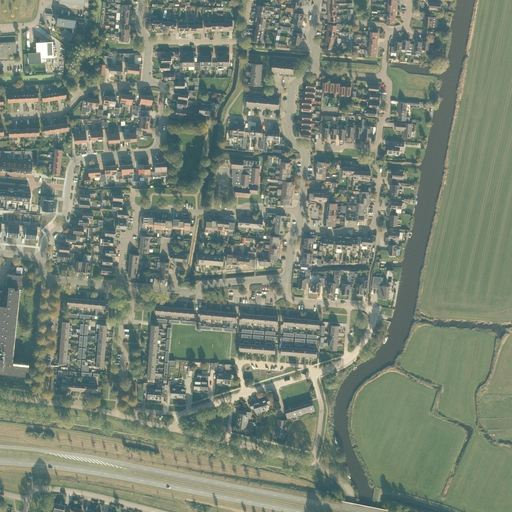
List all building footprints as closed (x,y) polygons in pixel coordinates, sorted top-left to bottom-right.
[(302,0),(295,0),(295,2),(293,2),(292,7),(299,8),(302,8),(302,6),(303,6),(304,0),(302,0)] [(435,2),(435,0),(426,0),(426,2),(430,3),(429,9),(440,10),(440,8),(441,8),(441,5),(440,5),(440,3),(435,2)] [(258,5),(257,11),(271,14),(273,14),(274,12),(271,12),(271,11),(268,11),(265,10),(266,7),(258,5)] [(295,13),(294,19),(303,20),(304,14),(301,14),(301,11),(294,10),(294,13),(295,13)] [(429,27),(431,27),(432,17),(431,17),(431,14),(422,13),(421,17),(425,18),(424,27),(425,29),(428,29),(429,27)] [(152,28),(158,29),(159,21),(155,20),(156,17),(150,16),(149,22),(152,22),(152,28)] [(257,22),(257,23),(269,25),(269,23),(266,22),(266,19),(256,17),(255,21),(257,22)] [(56,26),(66,27),(73,28),(75,29),(76,21),(57,18),(56,26)] [(303,20),(294,19),(293,24),(292,24),(291,27),(298,28),(299,25),(302,26),(303,20)] [(223,31),(229,31),(229,29),(232,29),(232,28),(232,20),(227,20),(227,23),(223,23),(223,31)] [(336,26),(328,24),(327,30),(335,32),(340,32),(341,24),(336,24),(336,26)] [(69,40),(70,38),(71,38),(71,36),(73,34),(72,34),(73,28),(66,27),(65,29),(61,35),(63,36),(63,37),(65,38),(69,40)] [(293,35),(293,38),(302,40),(303,34),(300,34),(300,31),(292,29),(291,35),(293,35)] [(293,38),(292,40),(292,41),(290,41),(289,47),(289,48),(297,49),(298,45),(301,45),(302,40),(293,38)] [(409,44),(409,41),(403,40),(403,43),(402,46),(401,46),(401,49),(406,49),(406,52),(406,54),(407,55),(411,55),(412,44),(409,44)] [(423,42),(422,42),(421,50),(426,50),(426,54),(431,55),(432,46),(429,46),(429,42),(423,41),(423,42)] [(16,42),(0,42),(0,60),(7,60),(7,53),(16,53),(16,42)] [(34,54),(28,54),(29,63),(40,62),(40,58),(53,58),(52,42),(36,42),(36,47),(34,48),(34,54)] [(333,47),(333,43),(325,42),(324,48),(330,49),(329,52),(335,53),(336,47),(333,47)] [(401,49),(401,46),(402,46),(403,43),(395,42),(394,47),(392,47),(391,52),(391,53),(396,53),(396,51),(401,51),(401,49)] [(421,51),(421,50),(422,42),(415,42),(415,44),(412,44),(411,55),(415,56),(416,54),(417,53),(417,51),(421,51)] [(111,64),(111,63),(111,57),(112,54),(109,54),(109,56),(108,56),(108,65),(110,65),(110,69),(109,73),(115,74),(116,65),(111,64)] [(97,74),(104,75),(104,69),(105,65),(108,65),(108,56),(107,56),(107,55),(103,55),(102,65),(98,64),(97,69),(95,69),(94,69),(94,72),(95,73),(97,73),(97,74)] [(172,59),(174,59),(174,55),(167,55),(167,58),(162,58),(162,64),(170,64),(172,64),(172,59)] [(206,57),(206,66),(212,66),(212,70),(215,70),(215,63),(212,63),(212,56),(206,57)] [(215,63),(215,70),(224,70),(224,56),(218,56),(218,63),(215,63)] [(188,57),(183,57),(183,63),(180,63),(180,70),(183,70),(183,67),(188,67),(188,57)] [(194,57),(188,57),(188,67),(194,67),(194,70),(197,70),(197,63),(194,63),(194,57)] [(200,57),(200,63),(197,63),(197,70),(200,70),(200,66),(206,66),(206,57),(200,57)] [(258,64),(259,62),(250,61),(250,66),(252,66),(252,69),(262,70),(262,64),(258,64)] [(294,71),(296,71),(296,63),(292,62),(292,64),(289,64),(288,74),(293,75),(294,71)] [(172,73),(172,69),(170,69),(170,64),(162,64),(160,64),(160,70),(166,70),(166,73),(172,73)] [(165,73),(165,79),(170,79),(170,82),(175,82),(178,82),(178,78),(175,78),(175,73),(172,73),(166,73),(165,73)] [(184,82),(178,82),(175,82),(175,88),(179,88),(180,88),(180,89),(180,91),(186,91),(188,91),(188,82),(185,82),(184,82)] [(369,85),(369,90),(376,91),(378,91),(379,86),(375,86),(375,83),(367,82),(367,85),(369,85)] [(380,95),(376,94),(376,91),(369,90),(368,94),(370,94),(370,99),(375,99),(380,100),(380,95)] [(186,91),(180,91),(180,94),(179,94),(178,99),(186,101),(188,101),(189,95),(185,95),(186,91)] [(249,108),(252,108),(253,98),(249,97),(249,95),(245,95),(244,106),(246,106),(249,106),(249,108)] [(92,108),(93,99),(87,98),(87,101),(86,108),(82,108),(81,114),(82,114),(85,115),(86,112),(91,113),(92,108)] [(187,110),(189,110),(189,106),(187,105),(188,101),(186,101),(178,99),(177,105),(182,106),(182,109),(187,109),(187,110)] [(369,107),(373,108),(379,108),(379,103),(375,102),(375,99),(370,99),(368,99),(368,102),(367,107),(369,107)] [(199,114),(205,115),(206,105),(206,102),(201,101),(198,100),(197,108),(200,108),(199,114)] [(205,115),(210,116),(211,111),(215,112),(216,110),(219,103),(215,103),(212,102),(206,102),(206,105),(205,115)] [(398,116),(406,117),(407,104),(407,103),(399,103),(399,106),(398,116)] [(367,107),(365,107),(365,110),(364,115),(366,115),(376,116),(377,111),(372,111),(373,108),(369,107),(367,107)] [(181,118),(188,119),(188,115),(186,115),(187,110),(187,109),(182,109),(177,108),(176,114),(181,115),(181,118)] [(102,130),(102,129),(104,129),(104,123),(104,120),(101,120),(101,123),(101,127),(99,127),(99,130),(96,131),(97,140),(103,139),(102,130)] [(336,135),(337,129),(332,129),(332,122),(329,121),(329,126),(328,126),(328,128),(328,134),(331,134),(331,139),(336,139),(336,135)] [(328,128),(323,128),(324,124),(320,123),(320,133),(323,134),(322,138),(328,138),(328,134),(328,128)] [(396,123),(395,130),(404,130),(403,137),(411,138),(411,137),(414,137),(414,132),(411,132),(412,124),(405,123),(396,123)] [(234,125),(233,125),(233,131),(230,130),(229,138),(232,138),(232,137),(238,137),(239,125),(237,125),(236,124),(234,124),(234,125)] [(364,134),(365,128),(365,126),(365,124),(362,124),(362,128),(357,128),(356,133),(356,137),(361,138),(361,134),(364,134)] [(244,132),(245,126),(239,125),(238,137),(238,138),(243,139),(247,139),(247,132),(244,132)] [(356,133),(357,128),(357,125),(354,125),(349,125),(348,137),(353,137),(353,133),(356,133)] [(49,126),(43,127),(44,131),(42,132),(42,134),(44,134),(48,133),(49,137),(51,137),(49,126)] [(250,140),(250,136),(256,137),(257,127),(251,126),(250,132),(247,132),(247,139),(250,140)] [(375,127),(370,127),(365,126),(365,128),(364,134),(364,138),(369,139),(370,134),(373,135),(373,134),(375,134),(375,127)] [(265,136),(265,134),(262,133),(262,127),(257,127),(256,137),(261,137),(261,141),(260,141),(259,147),(263,147),(264,143),(264,141),(265,136)] [(339,135),(339,139),(344,140),(345,130),(340,129),(340,127),(337,127),(337,129),(336,135),(339,135)] [(138,136),(138,135),(141,135),(141,132),(136,131),(136,129),(134,132),(130,132),(130,141),(136,141),(136,140),(138,140),(139,139),(139,137),(138,136)] [(268,130),(267,136),(265,136),(264,141),(264,143),(267,143),(267,140),(273,140),(274,130),(268,130)] [(273,140),(279,141),(278,144),(281,145),(282,137),(279,137),(280,131),(274,130),(273,140)] [(395,146),(389,145),(388,154),(398,154),(399,149),(403,150),(404,143),(396,142),(395,146)] [(257,183),(258,183),(259,169),(260,169),(260,168),(252,168),(243,167),(243,160),(233,159),(232,159),(231,168),(232,168),(235,168),(234,171),(233,171),(232,171),(232,172),(231,178),(235,178),(234,181),(233,180),(233,181),(232,181),(232,182),(231,188),(236,188),(235,196),(235,195),(249,197),(250,197),(250,193),(257,194),(258,186),(257,186),(257,183)] [(285,162),(286,159),(279,159),(279,164),(281,164),(280,168),(291,169),(291,165),(289,165),(290,163),(285,162)] [(155,171),(152,171),(152,177),(156,177),(161,176),(160,163),(154,163),(155,171)] [(166,163),(160,163),(161,176),(169,176),(169,169),(166,169),(166,163)] [(121,165),(121,172),(119,172),(119,179),(122,179),(122,174),(127,174),(127,165),(121,165)] [(136,181),(136,180),(135,172),(133,173),(132,165),(127,165),(127,174),(127,178),(132,178),(133,178),(133,181),(136,181)] [(138,172),(135,172),(136,180),(140,180),(139,178),(144,177),(143,165),(138,166),(138,172)] [(149,177),(152,177),(152,171),(150,172),(149,165),(143,165),(144,177),(149,177)] [(102,175),(103,181),(106,181),(105,175),(111,175),(110,166),(104,167),(105,174),(102,175)] [(116,179),(119,179),(119,172),(116,172),(116,166),(110,166),(111,175),(116,175),(116,179)] [(100,182),(103,181),(102,175),(100,175),(99,168),(93,169),(94,178),(99,177),(100,182)] [(90,184),(89,180),(91,180),(91,178),(94,178),(93,169),(88,169),(88,176),(84,176),(85,184),(90,184)] [(389,178),(389,181),(397,182),(397,178),(403,179),(403,172),(393,171),(392,178),(389,178)] [(397,183),(397,182),(389,181),(388,185),(392,185),(391,195),(398,196),(399,186),(396,185),(397,183)] [(96,193),(92,192),(84,192),(84,195),(80,194),(79,200),(89,201),(90,196),(95,197),(96,193)] [(122,202),(123,196),(119,195),(119,192),(111,192),(111,195),(111,196),(113,196),(112,201),(115,201),(122,202)] [(320,202),(324,202),(324,201),(329,201),(330,195),(327,195),(327,192),(321,192),(320,202)] [(41,196),(40,205),(53,206),(53,200),(46,200),(47,196),(41,196)] [(81,206),(81,209),(89,210),(90,207),(89,207),(89,201),(79,200),(79,206),(81,206)] [(111,210),(117,210),(121,211),(121,210),(122,206),(123,206),(124,202),(122,202),(115,201),(115,204),(112,204),(111,210)] [(391,208),(388,208),(387,211),(396,212),(396,209),(402,209),(402,208),(403,208),(404,208),(404,204),(403,203),(402,203),(402,202),(392,201),(391,208)] [(40,205),(39,214),(45,214),(45,211),(52,212),(53,206),(40,205)] [(82,214),(82,218),(88,219),(92,220),(92,214),(89,213),(89,210),(81,209),(81,214),(82,214)] [(117,210),(117,216),(116,219),(128,220),(128,216),(127,215),(127,211),(121,210),(121,211),(117,210)] [(396,213),(396,212),(387,211),(387,215),(391,215),(390,225),(397,226),(398,216),(396,216),(396,213)] [(145,226),(148,226),(149,216),(146,215),(146,217),(143,217),(143,221),(140,221),(139,227),(145,228),(145,226)] [(82,218),(78,218),(78,223),(77,222),(76,227),(83,227),(83,228),(84,228),(84,225),(88,225),(88,219),(82,218)] [(113,228),(116,228),(117,228),(126,229),(126,224),(127,225),(128,220),(116,219),(114,219),(113,228)] [(189,221),(189,219),(185,219),(184,229),(187,230),(187,232),(190,232),(189,235),(192,235),(193,232),(193,226),(190,225),(191,221),(189,221)] [(4,224),(4,230),(7,230),(6,237),(12,237),(13,224),(4,224)] [(13,224),(12,237),(18,238),(19,231),(22,231),(22,225),(13,224)] [(22,225),(22,231),(25,232),(24,238),(30,239),(31,226),(22,225)] [(31,226),(30,239),(36,240),(37,233),(40,233),(40,227),(31,226)] [(71,231),(71,235),(76,236),(79,236),(80,233),(83,233),(83,228),(83,227),(76,227),(73,226),(73,231),(71,231)] [(116,228),(113,228),(108,227),(108,230),(105,230),(104,236),(107,236),(114,237),(115,232),(116,233),(117,228),(116,228)] [(385,237),(385,241),(399,242),(399,239),(399,232),(389,231),(389,238),(385,237)] [(64,239),(63,244),(71,244),(72,241),(75,242),(76,236),(71,235),(66,235),(65,239),(64,239)] [(310,238),(304,237),(303,243),(313,243),(314,238),(316,239),(317,235),(310,235),(310,238)] [(371,235),(371,237),(368,237),(367,246),(372,247),(372,244),(375,245),(376,236),(371,235)] [(115,237),(114,237),(107,236),(106,239),(103,239),(100,239),(100,245),(102,245),(112,246),(113,241),(114,241),(115,237)] [(362,246),(367,246),(368,237),(363,236),(363,237),(361,237),(360,237),(360,243),(362,244),(362,246)] [(357,243),(360,243),(360,237),(356,237),(355,238),(352,238),(352,240),(352,248),(357,249),(357,243)] [(399,242),(385,241),(385,245),(389,245),(389,254),(396,255),(396,245),(394,245),(395,242),(399,242)] [(59,246),(58,252),(68,253),(69,248),(71,248),(71,244),(63,244),(63,247),(59,246)] [(112,250),(112,247),(104,247),(102,246),(102,250),(106,251),(105,256),(106,256),(114,257),(115,257),(115,251),(112,250)] [(301,255),(302,255),(302,258),(312,258),(312,253),(313,253),(314,250),(301,249),(301,255)] [(62,261),(70,262),(70,258),(68,258),(68,253),(58,252),(58,258),(62,258),(62,261)] [(114,257),(106,256),(105,259),(102,259),(102,264),(112,265),(112,261),(114,261),(114,257)] [(265,259),(264,258),(257,258),(257,260),(259,261),(259,264),(261,264),(261,266),(265,266),(265,259)] [(309,263),(312,264),(312,258),(302,258),(302,260),(300,260),(300,266),(300,267),(309,267),(309,263)] [(75,271),(81,272),(82,262),(77,261),(77,259),(73,259),(72,267),(75,267),(75,271)] [(268,267),(268,265),(271,265),(271,262),(273,262),(274,260),(274,259),(268,259),(265,259),(265,267),(268,267)] [(87,265),(88,262),(82,262),(81,272),(85,272),(85,273),(90,274),(90,266),(87,265)] [(112,265),(102,264),(101,267),(101,273),(111,274),(111,270),(113,270),(113,265),(112,265)] [(305,271),(305,275),(305,279),(299,278),(298,288),(305,289),(306,283),(309,283),(310,274),(311,272),(305,271)] [(0,373),(25,376),(25,371),(28,371),(28,365),(11,363),(19,290),(14,290),(14,287),(16,288),(16,286),(19,286),(20,287),(20,286),(21,275),(7,274),(6,285),(8,285),(8,291),(0,290),(0,373)] [(339,280),(339,276),(334,275),(334,279),(333,283),(328,283),(327,293),(334,294),(335,287),(338,288),(339,280)] [(387,298),(388,287),(382,286),(383,278),(373,277),(372,288),(379,289),(378,298),(387,298)] [(319,282),(313,282),(313,285),(310,284),(310,291),(312,291),(312,292),(320,292),(320,286),(324,286),(324,279),(319,278),(319,282)] [(367,288),(367,281),(362,280),(362,284),(356,283),(355,294),(363,294),(363,288),(367,288)] [(353,289),(353,281),(348,281),(348,285),(342,284),(341,294),(349,295),(349,289),(353,289)] [(331,322),(330,325),(331,326),(331,329),(329,329),(328,331),(338,332),(339,326),(336,326),(337,323),(331,322)] [(148,382),(154,382),(154,379),(155,379),(155,376),(159,376),(161,377),(161,374),(160,374),(158,374),(158,373),(148,373),(147,379),(148,379),(148,382)] [(167,391),(168,384),(168,385),(165,384),(164,389),(162,389),(156,389),(155,399),(161,400),(162,397),(167,397),(167,391)] [(269,409),(267,404),(270,403),(270,401),(268,397),(265,398),(266,399),(259,401),(262,411),(269,409)] [(253,403),(253,402),(250,403),(250,404),(251,407),(252,409),(254,408),(256,413),(262,411),(259,401),(253,403)] [(293,417),(290,409),(285,411),(287,419),(293,417)] [(238,414),(237,420),(248,422),(249,415),(251,416),(251,413),(246,412),(245,415),(244,415),(238,414)] [(242,428),(243,428),(243,431),(248,432),(249,429),(247,429),(248,422),(237,420),(236,427),(242,428)] [(56,503),(54,511),(60,511),(67,511),(68,509),(65,509),(65,506),(56,503)]
